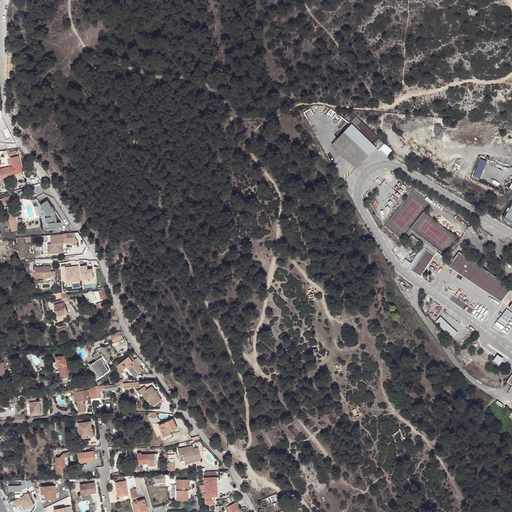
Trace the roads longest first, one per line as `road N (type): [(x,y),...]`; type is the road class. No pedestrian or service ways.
road 1 (track): [(310,511),(245,462),(245,397),(275,254),(277,189),(205,84),(93,56),(74,30),(69,0)]
road 2 (unclassified): [(252,511),(132,345),(98,258),(3,116),(0,19)]
road 3 (track): [(511,75),(464,81),(383,108),(313,103),(233,122)]
